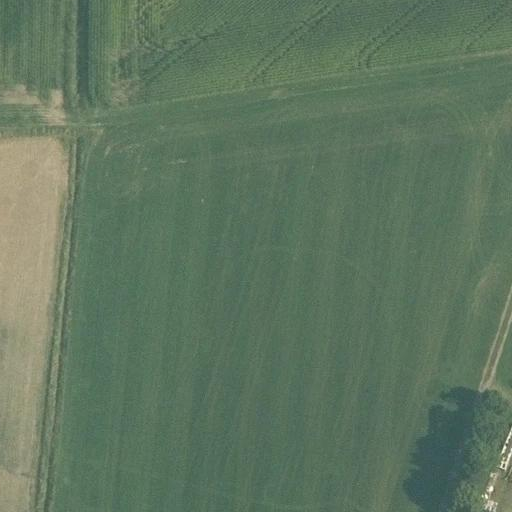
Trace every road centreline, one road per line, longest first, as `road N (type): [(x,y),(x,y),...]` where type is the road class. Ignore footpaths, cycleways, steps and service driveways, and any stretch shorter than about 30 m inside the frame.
road 1 (track): [(511,64),(87,134)]
road 2 (track): [(454,511),(511,317)]
